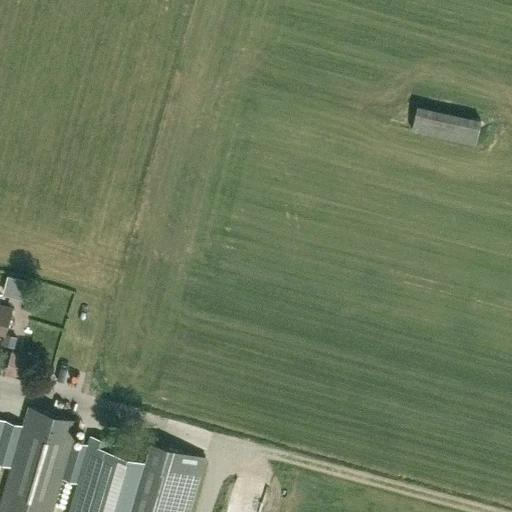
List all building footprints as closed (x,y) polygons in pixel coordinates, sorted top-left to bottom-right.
[(417,104),(412,128),(475,141),(480,118),(417,104)] [(0,329),(4,331),(11,306),(0,302),(0,329)] [(5,333),(2,343),(14,347),(17,336),(5,333)] [(10,371),(31,372),(31,356),(11,355),(10,371)] [(108,447),(110,439),(90,433),(88,442),(72,438),(78,418),(28,404),(23,424),(0,417),(0,460),(11,463),(0,501),(0,511),(51,511),(61,477),(77,481),(67,511),(188,511),(205,455),(161,442),(155,461),(108,447)]
